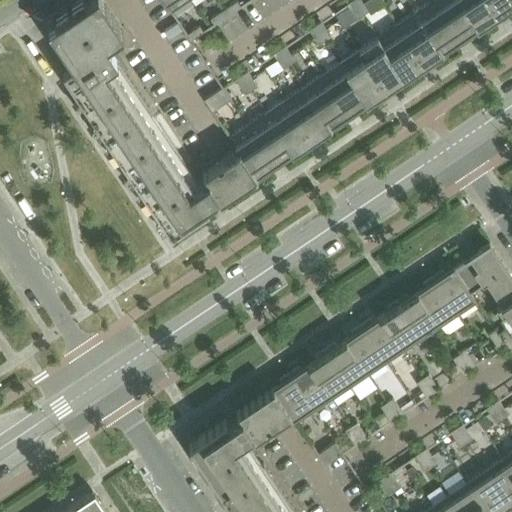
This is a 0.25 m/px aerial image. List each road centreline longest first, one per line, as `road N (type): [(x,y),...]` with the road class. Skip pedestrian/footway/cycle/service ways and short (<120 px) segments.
road 1 (tertiary): [(104,379),(453,148)]
road 2 (residential): [(104,379),(0,227)]
road 3 (residential): [(104,379),(191,511)]
road 4 (tertiary): [(0,449),(104,379)]
